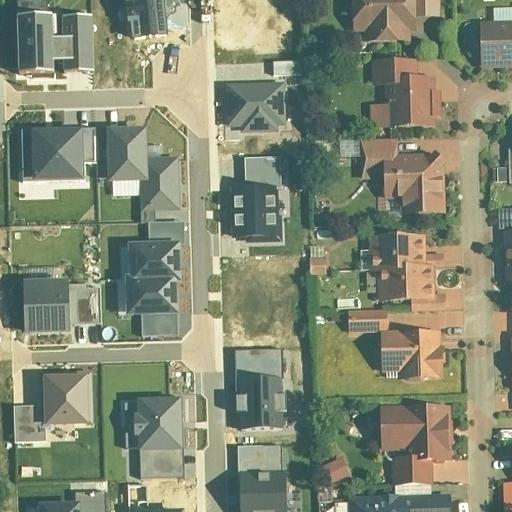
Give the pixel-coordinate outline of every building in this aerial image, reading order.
[(128,0),(133,42),(171,38),(166,0),(128,0)] [(285,0),(224,0),(225,41),(234,41),(234,47),(258,47),(258,41),(286,41),(285,0)] [(410,0),(350,0),(351,48),(411,48),(411,23),(410,0)] [(439,0),(410,0),(411,23),(440,23),(439,0)] [(96,77),(94,20),(63,21),(64,38),(54,39),(53,22),(21,23),(23,80),(57,78),(56,67),(65,67),(65,78),(96,77)] [(511,26),(479,27),(480,72),(511,71),(511,26)] [(416,66),(374,66),(374,83),(384,83),(416,83),(416,66)] [(435,134),(434,83),(416,83),(384,83),(384,134),(435,134)] [(284,88),(226,91),(227,129),(286,127),(284,88)] [(85,134),(35,136),(37,182),(86,180),(85,134)] [(145,134),(111,135),(112,184),(146,183),(146,165),(145,134)] [(402,143),(365,143),(365,181),(388,181),(388,164),(402,164),(402,143)] [(402,164),(388,164),(388,181),(388,203),(406,203),(406,217),(445,217),(445,164),(402,164)] [(177,165),(146,165),(146,183),(147,213),(178,213),(177,165)] [(278,189),(231,191),(234,242),(281,240),(278,189)] [(367,245),(366,276),(379,277),(423,277),(423,245),(367,245)] [(179,247),(129,249),(131,317),(182,315),(179,247)] [(325,263),(310,263),(310,279),(325,279),(325,263)] [(283,276),(231,278),(233,328),(284,326),(283,276)] [(379,277),(378,309),(435,309),(435,277),(423,277),(379,277)] [(26,288),(29,335),(72,333),(69,286),(26,288)] [(386,317),(350,318),(351,338),(382,337),(386,337),(386,317)] [(386,337),(382,337),(384,390),(441,388),(439,335),(386,337)] [(89,426),(88,380),(46,381),(47,428),(89,426)] [(284,431),(282,385),(242,387),(244,433),(284,431)] [(140,454),(183,452),(181,403),(139,405),(140,454)] [(447,412),(381,413),(381,460),(411,459),(412,470),(434,470),(449,469),(447,412)] [(349,479),(341,463),(324,471),(331,487),(349,479)] [(390,470),(391,493),(434,492),(434,470),(412,470),(390,470)] [(240,478),(240,511),(288,511),(288,477),(240,478)] [(447,511),(447,501),(403,502),(348,503),(348,511),(447,511)]
